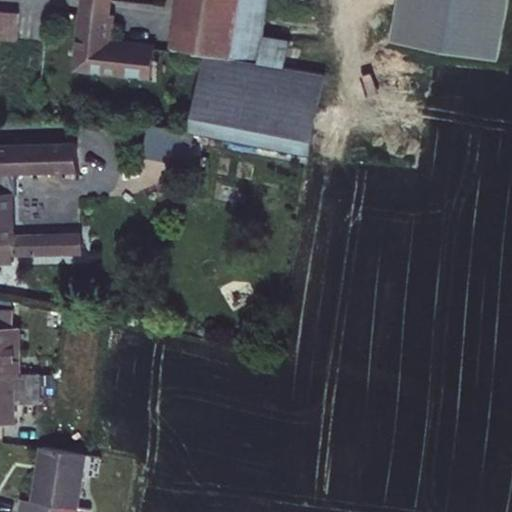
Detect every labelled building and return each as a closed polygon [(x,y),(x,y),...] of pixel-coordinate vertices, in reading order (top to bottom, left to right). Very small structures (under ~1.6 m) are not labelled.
[(113,14),(114,0),(82,0),(82,10),(113,14)] [(178,0),(171,50),(207,56),(233,60),(242,0),(178,0)] [(242,0),(233,60),(260,65),(264,36),(270,0),(242,0)] [(500,60),(511,0),(400,0),(393,41),(500,60)] [(75,68),(150,79),(156,45),(110,38),(114,14),(113,14),(82,10),(75,68)] [(19,13),(0,11),(0,39),(17,40),(19,13)] [(291,42),(264,36),(260,65),(287,69),(291,42)] [(233,60),(207,56),(190,134),(196,136),(312,159),(328,75),(287,69),(260,65),(233,60)] [(190,134),(150,126),(144,157),(189,167),(196,136),(190,134)] [(0,177),(80,175),(80,142),(0,145),(0,177)] [(84,256),(83,234),(17,236),(16,194),(0,194),(0,265),(14,265),(15,258),(84,256)] [(15,307),(0,306),(0,371),(23,371),(23,324),(15,323),(15,307)] [(36,358),(37,371),(42,371),(57,371),(56,357),(36,358)] [(42,401),(42,371),(37,371),(23,371),(0,371),(0,419),(19,420),(18,400),(42,401)] [(80,507),(90,452),(40,444),(32,497),(21,497),(18,511),(91,511),(92,509),(80,507)]
